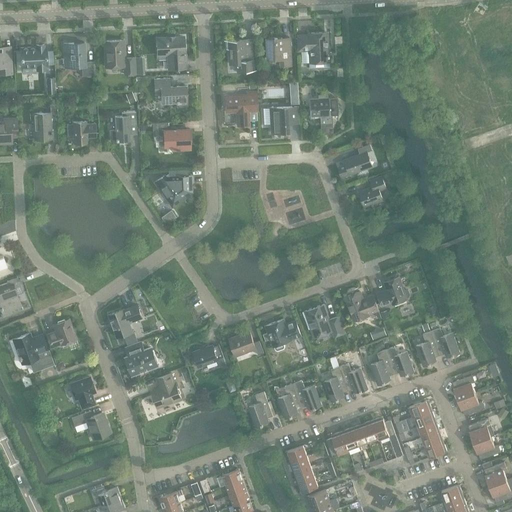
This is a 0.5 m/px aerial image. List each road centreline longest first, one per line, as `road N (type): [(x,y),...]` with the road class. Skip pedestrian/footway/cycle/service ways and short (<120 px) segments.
road 1 (residential): [(173,247),(222,322),(359,275),(318,159),(211,165)]
road 2 (residential): [(173,247),(110,156),(18,159),(21,233),(41,264),(78,289),(86,309)]
road 3 (residential): [(139,478),(434,377)]
road 4 (tertiary): [(0,17),(204,7)]
road 5 (residential): [(139,478),(86,309)]
road 6 (residential): [(211,165),(204,7)]
road 7 (residential): [(483,511),(434,377)]
